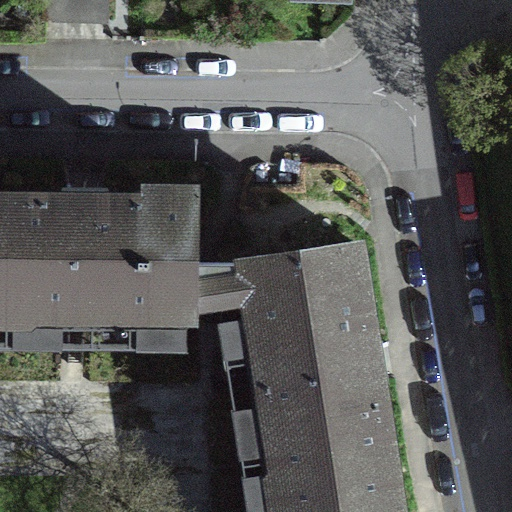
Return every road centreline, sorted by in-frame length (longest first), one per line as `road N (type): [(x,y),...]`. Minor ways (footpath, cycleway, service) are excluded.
road 1 (residential): [(407,92),(478,511)]
road 2 (residential): [(0,91),(407,92)]
